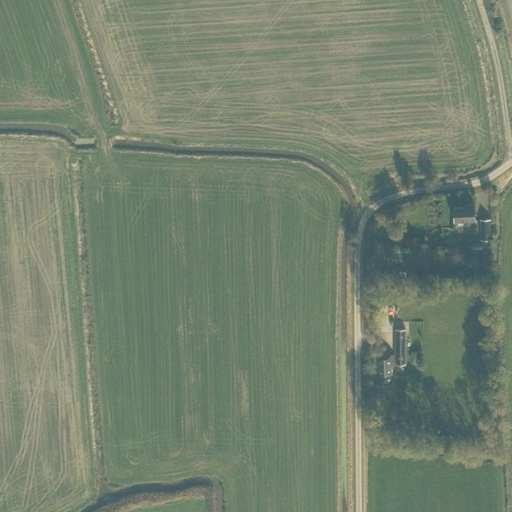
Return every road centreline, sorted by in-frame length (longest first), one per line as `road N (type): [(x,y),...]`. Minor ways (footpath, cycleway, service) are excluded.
road 1 (unclassified): [(358,511),(361,225),(369,210),(396,195),(474,183),(511,162)]
road 2 (track): [(511,162),(501,90),(472,0)]
